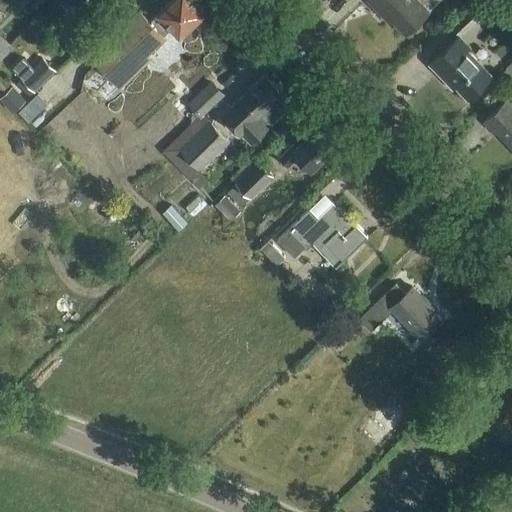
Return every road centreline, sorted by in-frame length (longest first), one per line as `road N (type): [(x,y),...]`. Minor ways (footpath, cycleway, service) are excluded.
road 1 (unclassified): [(511,250),(271,0)]
road 2 (tertiary): [(247,511),(0,410)]
